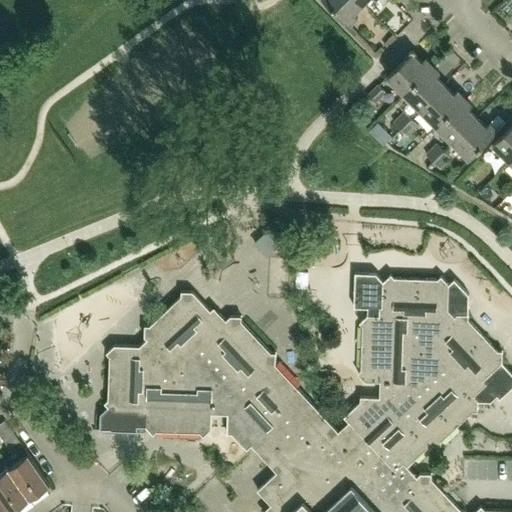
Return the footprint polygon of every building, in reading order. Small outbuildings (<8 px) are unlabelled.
[(363,4),(358,0),(325,0),(350,25),(358,17),(354,13),(363,4)] [(404,93),(432,65),(425,58),(421,62),(412,52),(387,76),(404,93)] [(420,110),(445,85),(436,76),(440,73),(432,65),(404,93),(420,110)] [(375,102),(386,92),(379,85),(368,95),(375,102)] [(436,126),(465,98),(457,90),(454,94),(445,85),(420,110),(436,126)] [(452,142),(477,118),(468,109),(472,105),(465,98),(436,126),(452,142)] [(394,122),(401,129),(412,118),(405,111),(394,122)] [(418,125),(412,118),(401,129),(408,136),(418,125)] [(469,159),(497,131),(489,123),(486,126),(477,118),(452,142),(469,159)] [(510,161),(511,158),(511,124),(493,144),(510,161)] [(426,154),(433,161),(444,150),(437,144),(426,154)] [(451,157),(444,150),(433,161),(440,168),(451,157)] [(260,237),(253,243),(267,257),(273,251),(260,237)] [(338,430),(310,456),(361,511),(511,511),(511,509),(485,509),(481,505),(474,511),(466,511),(466,510),(461,510),(432,478),(432,473),(420,473),(417,476),(407,466),(430,445),(441,445),(441,440),(473,411),(478,411),(478,400),(491,400),(497,394),(500,397),(511,386),(511,372),(502,362),(503,351),(498,350),(468,319),(468,314),(469,294),(454,278),(449,284),(441,275),(438,278),(394,277),(391,273),(383,281),(376,272),(355,272),(354,308),(368,308),(367,314),(359,322),(363,326),(361,369),(357,372),(365,381),(380,381),(380,396),(360,396),(360,400),(344,416),(349,421),(339,431),(338,430)] [(93,428),(93,429),(132,431),(132,430),(136,430),(136,434),(137,434),(138,425),(146,426),(153,434),(157,431),(200,432),(204,436),(212,428),(212,413),(228,413),(227,433),(232,433),(247,449),(252,445),(277,472),(258,490),(271,504),(267,508),(270,511),(361,511),(310,456),(338,430),(276,363),(276,352),(271,352),(242,320),(242,316),(230,315),(226,319),(219,312),(214,318),(209,313),(211,310),(193,291),(181,291),(181,295),(150,325),(145,325),(147,339),(140,345),(115,344),(106,352),(110,356),(108,399),(105,402),(108,406),(101,413),(100,428),(93,428)] [(58,385),(49,391),(55,400),(64,394),(58,385)] [(19,440),(5,421),(0,424),(0,435),(9,448),(19,440)] [(50,484),(37,465),(29,453),(8,467),(33,501),(49,490),(46,487),(50,484)] [(17,511),(33,501),(8,467),(0,473),(0,496),(11,511),(14,509),(16,511),(17,511)] [(10,511),(11,511),(0,496),(0,511),(10,511)]
